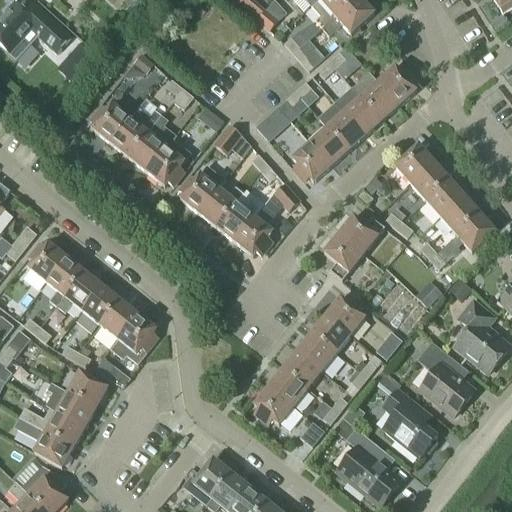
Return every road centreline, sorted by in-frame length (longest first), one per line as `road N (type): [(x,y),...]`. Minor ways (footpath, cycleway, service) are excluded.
road 1 (unclassified): [(207,420),(194,405),(173,300),(0,163)]
road 2 (residential): [(319,214),(233,119),(270,64)]
road 3 (residential): [(319,214),(447,99)]
road 4 (residential): [(131,511),(97,478),(142,417),(137,378)]
road 5 (unclassified): [(324,511),(207,420)]
road 6 (residential): [(427,511),(511,404)]
road 7 (residential): [(511,213),(478,169),(447,99)]
road 8 (residential): [(270,311),(252,296),(319,214)]
